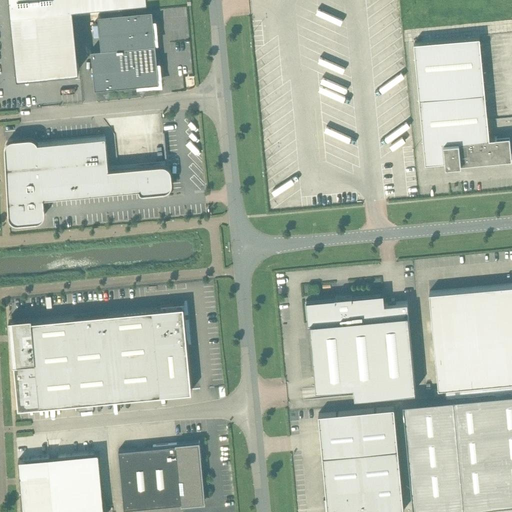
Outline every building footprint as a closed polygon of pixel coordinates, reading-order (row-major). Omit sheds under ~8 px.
[(16,0),(24,74),(79,68),(73,5),(123,0),(16,0)] [(152,10),(98,15),(100,39),(101,39),(102,45),(101,45),(102,47),(101,47),(101,49),(91,49),(94,78),(95,78),(95,84),(95,86),(95,88),(159,82),(152,10)] [(501,143),(502,143),(502,142),(503,142),(503,141),(503,140),(503,139),(502,139),(501,138),(500,137),(497,137),(495,137),(489,138),(480,35),(414,42),(425,163),(445,161),(446,165),(447,165),(447,162),(458,161),(459,163),(506,158),(504,143),(501,143)] [(193,141),(197,139),(192,129),(187,132),(193,141)] [(27,221),(39,220),(41,219),(42,218),(43,217),(44,215),(44,214),(45,213),(45,212),(45,211),(44,198),(139,189),(137,165),(108,168),(105,136),(38,143),(37,141),(36,139),(35,138),(33,137),(31,137),(29,137),(13,138),(11,139),(9,139),(8,141),(6,142),(6,144),(5,146),(5,151),(9,214),(9,215),(9,216),(10,218),(11,220),(13,221),(15,222),(17,222),(18,222),(27,221)] [(197,165),(201,161),(193,152),(189,156),(197,165)] [(192,171),(187,176),(198,187),(202,183),(197,178),(202,173),(190,161),(186,165),(192,171)] [(137,165),(139,189),(140,190),(141,192),(142,192),(143,193),(165,190),(167,190),(168,189),(170,188),(171,186),(172,184),(172,182),(172,180),(171,172),(171,170),(170,169),(169,167),(168,165),(166,164),(165,164),(158,163),(137,165)] [(511,283),(429,291),(438,388),(442,387),(511,380),(511,283)] [(335,297),(306,300),(308,323),(310,323),(316,388),(354,384),(355,396),(416,390),(407,301),(384,303),(383,293),(352,295),(352,294),(349,295),(349,296),(338,297),(338,296),(335,296),(335,297)] [(18,407),(192,390),(187,346),(188,346),(188,342),(187,342),(183,304),(184,303),(184,301),(161,304),(162,306),(163,306),(163,307),(11,321),(18,407)] [(443,397),(403,401),(414,511),(511,501),(511,380),(442,387),(443,397)] [(388,511),(404,511),(394,406),(318,413),(326,495),(324,495),(325,511),(388,511)] [(124,508),(204,501),(202,477),(203,477),(202,471),(201,471),(200,460),(201,460),(200,441),(199,441),(199,442),(177,444),(177,443),(153,445),(153,446),(145,447),(145,448),(137,449),(137,448),(119,449),(124,508)] [(58,455),(17,459),(22,511),(103,511),(98,451),(67,454),(69,476),(60,477),(58,455)]
